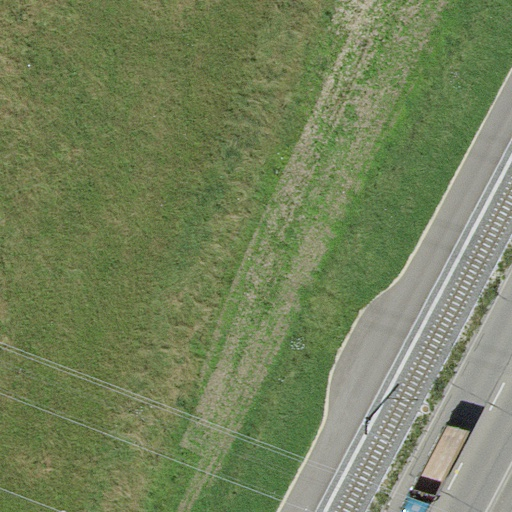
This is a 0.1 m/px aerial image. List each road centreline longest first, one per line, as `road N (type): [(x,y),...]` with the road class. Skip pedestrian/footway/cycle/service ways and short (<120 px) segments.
road 1 (unclassified): [(511,106),(299,511)]
road 2 (primary): [(511,367),(436,511)]
